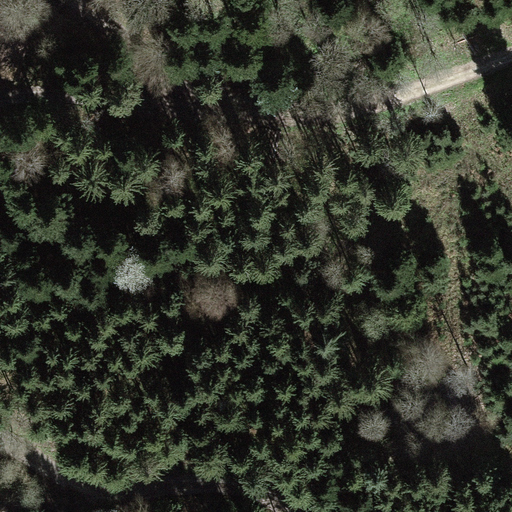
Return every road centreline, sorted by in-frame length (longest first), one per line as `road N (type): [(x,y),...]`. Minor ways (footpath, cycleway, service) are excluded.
road 1 (track): [(511,52),(387,95),(279,109),(172,81)]
road 2 (track): [(66,0),(172,81),(0,96)]
road 3 (track): [(0,436),(78,482),(231,485),(281,511)]
